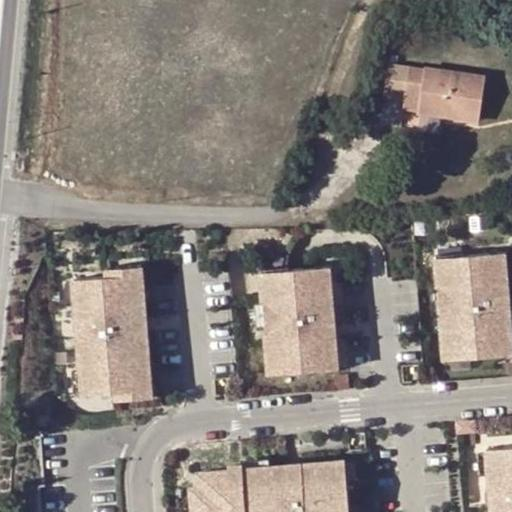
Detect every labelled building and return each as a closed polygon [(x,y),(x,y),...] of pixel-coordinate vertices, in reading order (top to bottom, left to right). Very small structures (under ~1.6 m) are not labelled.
[(402,112),(438,116),(476,122),(484,75),(388,62),(383,99),(404,101),(402,112)] [(438,116),(402,112),(401,129),(436,134),(438,116)] [(511,287),(509,253),(468,256),(468,264),(442,266),(443,277),(450,352),(475,350),(476,358),(511,355),(511,287)] [(468,254),(441,256),(442,266),(468,264),(468,256),(468,254)] [(303,268),(292,269),(293,277),(267,279),(274,365),(300,363),(300,371),(342,368),(334,266),(303,268)] [(266,269),(267,279),(293,277),(292,269),(292,267),(266,269)] [(147,271),(113,275),(114,284),(148,280),(147,271)] [(114,284),(80,287),(91,393),(124,390),(158,386),(148,280),(114,284)] [(475,350),(450,352),(450,362),(476,361),(476,358),(475,350)] [(300,363),(274,365),(275,376),(301,374),(300,371),(300,363)] [(158,386),(124,390),(125,399),(159,395),(158,386)] [(478,420),(460,422),(460,432),(479,431),(478,420)] [(511,511),(511,441),(496,443),(500,487),(506,486),(507,500),(501,501),(501,511),(511,511)] [(358,511),(355,459),(208,472),(209,486),(211,511),(358,511)] [(211,511),(209,486),(197,487),(199,511),(211,511)]
